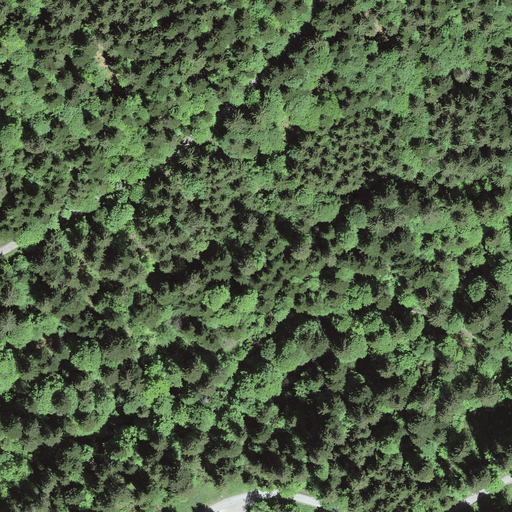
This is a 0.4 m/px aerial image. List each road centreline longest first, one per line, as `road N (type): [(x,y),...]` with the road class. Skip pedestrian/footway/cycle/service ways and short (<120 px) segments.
road 1 (track): [(0,253),(200,133),(291,44),(320,0)]
road 2 (track): [(340,511),(279,491),(209,511)]
